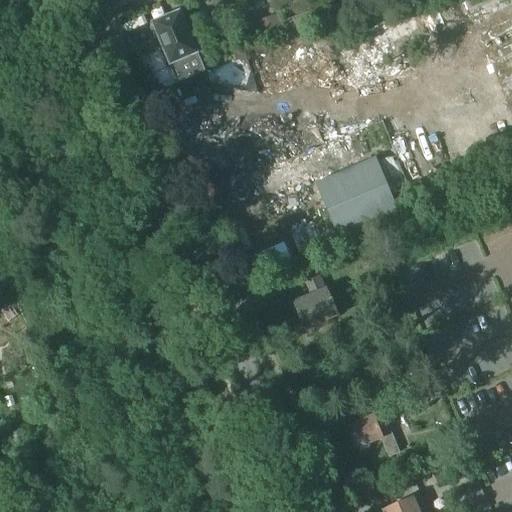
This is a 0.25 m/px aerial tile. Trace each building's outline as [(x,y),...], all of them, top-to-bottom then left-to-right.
[(284,23),(289,37),(325,24),(320,10),(284,23)] [(199,57),(180,12),(152,25),(169,69),(199,57)] [(254,24),(262,47),(287,38),(278,15),(254,24)] [(254,49),(261,46),(259,41),(252,43),(254,49)] [(205,194),(297,157),(282,121),(234,139),(229,125),(212,132),(201,106),(171,117),(205,194)] [(349,137),(309,154),(319,179),(359,162),(349,137)] [(306,155),(264,172),(270,186),(312,168),(306,155)] [(339,242),(399,217),(375,161),(316,186),(339,242)] [(321,294),(313,278),(301,283),(309,301),(292,308),(304,334),(335,320),(323,293),(321,294)] [(358,383),(363,395),(379,389),(374,377),(358,383)] [(377,429),(373,419),(345,431),(355,453),(380,442),(387,460),(398,455),(386,426),(377,429)] [(481,492),(470,496),(475,506),(485,501),(481,492)] [(420,511),(425,510),(419,497),(384,511),(420,511)]
